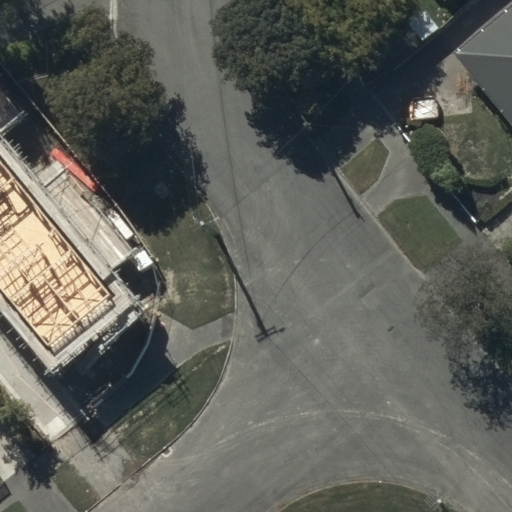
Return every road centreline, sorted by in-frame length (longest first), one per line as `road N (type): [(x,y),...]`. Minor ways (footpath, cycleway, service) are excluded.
road 1 (residential): [(181,0),(192,64),(209,99),(398,338)]
road 2 (residential): [(398,338),(186,511)]
road 3 (residential): [(511,476),(398,338)]
